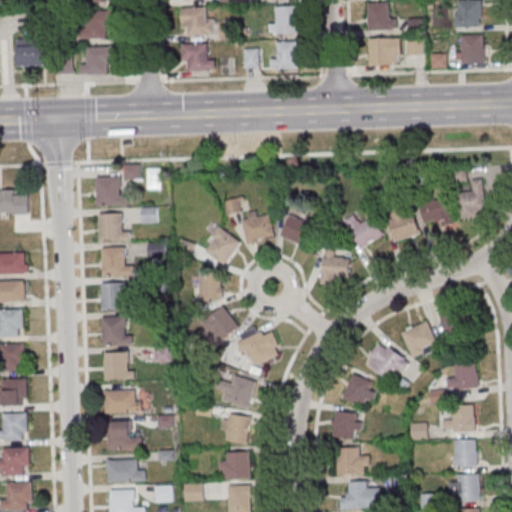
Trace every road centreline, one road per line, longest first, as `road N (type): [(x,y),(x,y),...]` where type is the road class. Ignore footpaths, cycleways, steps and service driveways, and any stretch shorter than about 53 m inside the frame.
road 1 (residential): [(296,511),(293,422),(307,371),(330,335),(386,293),(483,257),(511,229)]
road 2 (residential): [(70,511),(56,119)]
road 3 (secondary): [(511,102),(336,109)]
road 4 (residential): [(330,335),(292,302),(282,270),(258,273),(257,299),(292,302)]
road 5 (secondary): [(336,109),(198,114)]
